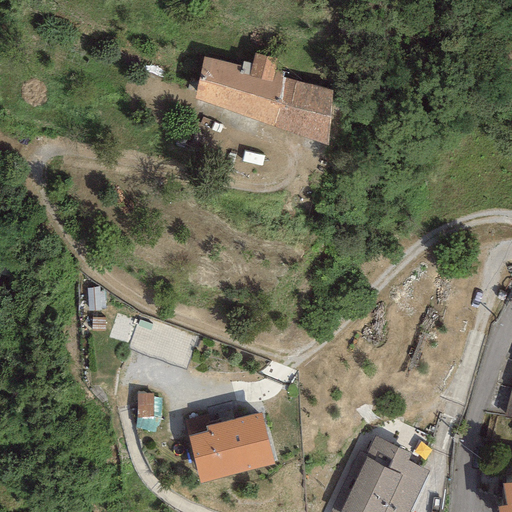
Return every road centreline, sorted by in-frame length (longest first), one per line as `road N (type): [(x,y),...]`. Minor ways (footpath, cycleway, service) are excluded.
road 1 (track): [(302,157),(273,188),(62,149),(38,157),(39,179),(92,271),(136,303),(276,355),(298,355),(333,332),(415,247),(459,221),(511,219)]
road 2 (residential): [(511,318),(477,407),(460,511)]
